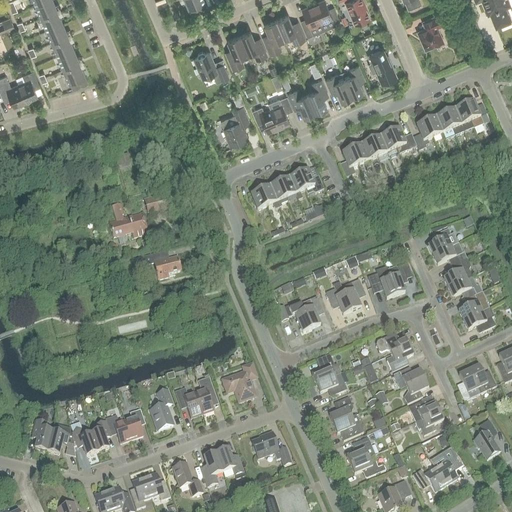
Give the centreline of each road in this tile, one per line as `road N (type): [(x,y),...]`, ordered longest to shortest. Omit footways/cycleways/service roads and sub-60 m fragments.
road 1 (residential): [(277,366),(238,276),(225,190),(232,178),(317,141)]
road 2 (residential): [(30,468),(87,483),(294,408)]
road 3 (residential): [(0,132),(120,93),(120,74),(88,0)]
road 4 (residential): [(146,0),(161,35),(175,42),(269,0)]
road 5 (residential): [(277,366),(412,313)]
